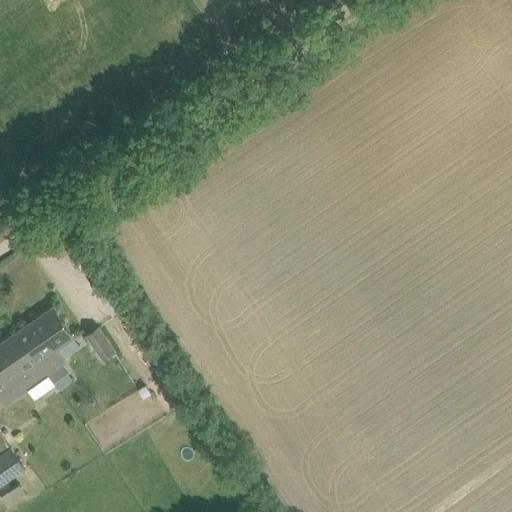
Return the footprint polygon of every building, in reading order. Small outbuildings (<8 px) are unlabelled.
[(91,279),(106,313),(126,304),(112,270),(91,279)] [(75,335),(65,322),(54,305),(17,331),(47,374),(65,361),(56,348),(75,335)] [(104,359),(115,351),(98,326),(86,334),(104,359)] [(0,397),(4,404),(47,374),(17,331),(0,343),(0,397)] [(0,484),(27,467),(12,445),(11,446),(0,431),(0,484)]
